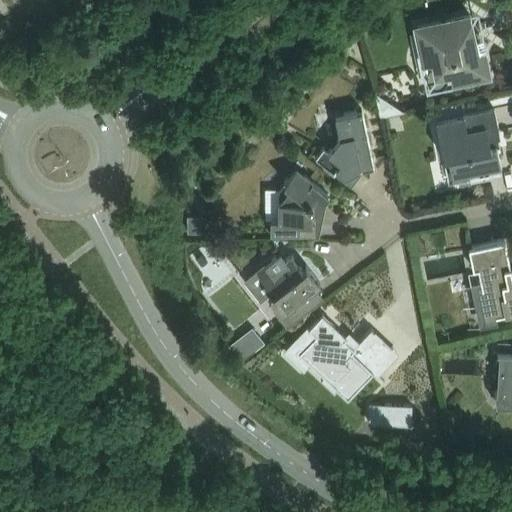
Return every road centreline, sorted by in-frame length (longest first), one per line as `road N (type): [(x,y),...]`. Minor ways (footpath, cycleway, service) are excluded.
road 1 (tertiary): [(374,511),(289,461),(192,381),(76,196)]
road 2 (tertiary): [(94,126),(264,0)]
road 3 (residential): [(373,217),(404,225),(511,203)]
